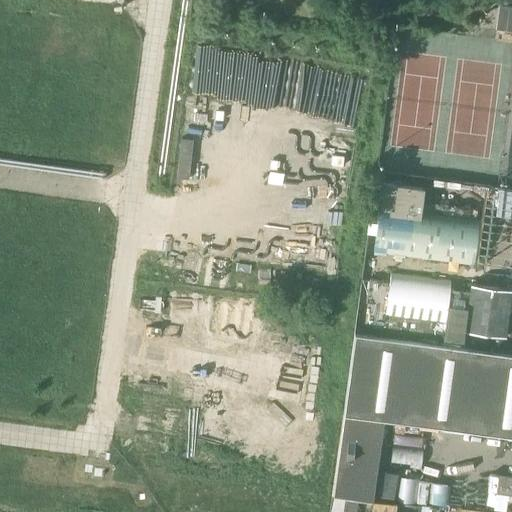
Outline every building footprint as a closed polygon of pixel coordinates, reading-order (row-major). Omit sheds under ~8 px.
[(511,4),(497,3),(494,28),(511,30),(511,4)] [(479,208),(423,201),(425,187),(380,181),(371,249),(473,262),(479,208)] [(511,217),(511,191),(499,190),(495,215),(511,217)] [(372,328),(381,329),(442,337),(462,340),(464,330),(469,292),(448,288),(449,281),(390,273),(388,281),(369,279),(366,302),(375,304),(372,328)] [(469,292),(464,330),(503,336),(509,289),(470,284),(469,292)] [(511,354),(353,333),(347,374),(511,395),(511,354)] [(511,395),(347,374),(331,495),(371,501),(383,419),(464,430),(511,436),(511,395)] [(378,467),(377,489),(396,490),(397,468),(378,467)] [(495,479),(494,492),(511,494),(511,477),(502,476),(496,475),(495,479)]
